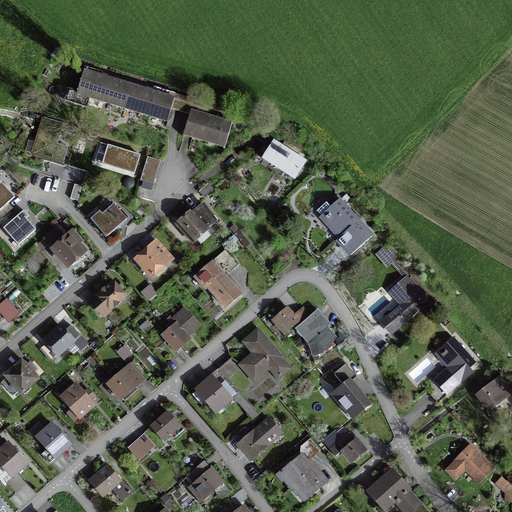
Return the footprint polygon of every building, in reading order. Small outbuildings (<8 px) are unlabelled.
[(77,93),(68,90),(65,101),(86,107),(89,98),(166,122),(173,99),(99,77),(100,73),(85,69),(77,93)] [(223,149),(231,123),(230,124),(207,117),(209,110),(194,105),(193,106),(197,107),(195,113),(191,111),(183,136),(184,136),(185,132),(193,134),(192,137),(223,148),(223,149)] [(42,119),(32,157),(61,165),(66,148),(54,145),(60,124),(42,119)] [(135,179),(142,157),(99,144),(92,166),(135,179)] [(264,157),(295,177),(303,164),(296,159),(297,157),(282,147),(280,149),(272,144),(264,157)] [(140,181),(153,185),(160,162),(147,158),(140,181)] [(0,213),(17,199),(2,183),(0,184),(0,213)] [(371,237),(338,201),(330,208),(325,204),(316,212),(340,238),(337,241),(339,240),(351,254),(350,255),(350,256),(371,237)] [(190,213),(177,226),(192,243),(207,229),(206,228),(214,222),(202,206),(192,213),(192,212),(190,213)] [(96,220),(107,233),(120,221),(109,209),(96,220)] [(4,234),(18,250),(36,233),(26,222),(28,221),(24,216),(4,234)] [(65,239),(56,229),(44,239),(68,267),(83,253),(85,251),(81,245),(74,236),(74,235),(72,233),(65,239)] [(172,260),(157,243),(137,261),(152,278),(172,260)] [(205,290),(207,288),(225,309),(240,296),(222,276),(236,263),(226,251),(212,263),(211,263),(194,278),(205,290)] [(411,282),(410,284),(405,278),(389,291),(395,298),(399,295),(405,301),(384,320),(393,330),(392,331),(393,332),(411,316),(412,317),(419,311),(416,308),(426,299),(411,282)] [(89,303),(102,318),(126,297),(113,282),(89,303)] [(172,327),(162,336),(176,352),(189,340),(183,333),(186,331),(189,334),(199,326),(185,309),(173,320),(170,317),(166,321),(172,327)] [(295,315),(292,312),(290,314),(297,323),(301,327),(310,318),(302,309),(295,315)] [(290,314),(286,310),(273,320),(285,334),(297,323),(290,314)] [(325,322),(317,312),(310,318),(301,327),(297,330),(305,340),(308,338),(309,340),(319,350),(314,354),(315,354),(334,338),(324,326),(322,324),(325,322)] [(61,328),(45,342),(57,356),(73,342),(61,328)] [(280,358),(257,331),(248,340),(257,351),(240,366),(253,381),(280,358)] [(465,373),(475,363),(454,339),(446,346),(449,350),(446,353),(445,352),(442,355),(439,358),(449,368),(437,378),(440,381),(426,392),(437,404),(451,392),(450,391),(467,376),(465,373)] [(124,360),(131,354),(123,346),(117,352),(124,360)] [(27,367),(23,362),(6,377),(21,393),(22,392),(24,395),(30,390),(27,387),(35,379),(37,377),(33,372),(35,369),(30,364),(27,367)] [(121,401),(143,381),(129,365),(107,385),(110,389),(107,391),(110,395),(113,392),(121,401)] [(349,382),(355,377),(345,365),(339,370),(349,382),(334,395),(352,417),(368,404),(349,382)] [(238,393),(219,371),(196,391),(215,413),(238,393)] [(505,397),(493,382),(477,395),(488,410),(505,397)] [(61,398),(79,419),(94,405),(76,385),(61,398)] [(176,436),(183,430),(167,413),(143,435),(155,448),(172,432),(176,436)] [(241,443),(238,446),(250,460),(265,447),(280,434),(268,420),(256,430),(253,433),(241,443)] [(40,453),(49,463),(69,445),(51,425),(45,431),(38,423),(28,432),(34,439),(32,441),(41,452),(40,453)] [(341,452),(351,463),(364,451),(355,440),(341,452)] [(11,478),(26,464),(8,444),(0,450),(0,466),(1,466),(11,478)] [(455,479),(464,469),(479,483),(492,469),(486,463),(469,446),(455,460),(456,461),(447,471),(455,479)] [(307,462),(301,455),(280,473),(291,487),(315,468),(309,461),(307,462)] [(221,498),(228,492),(203,463),(192,472),(199,480),(196,483),(208,497),(214,491),(221,498)] [(107,466),(89,482),(102,497),(112,488),(122,499),(130,493),(120,482),(120,481),(107,466)] [(305,500),(327,483),(315,468),(291,487),(292,488),(294,486),(305,500)] [(383,478),(381,479),(367,492),(378,504),(380,502),(387,509),(391,505),(394,509),(400,504),(407,511),(411,511),(420,504),(407,491),(409,489),(400,480),(399,482),(395,478),(391,476),(386,476),(383,478)] [(506,483),(501,478),(495,484),(506,494),(505,501),(511,502),(511,498),(511,482),(509,480),(506,483)]
